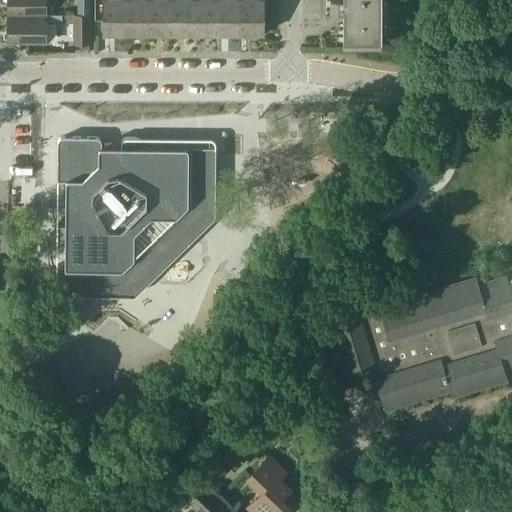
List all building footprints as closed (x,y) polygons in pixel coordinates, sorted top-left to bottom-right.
[(7,0),(8,15),(46,14),(46,0),(7,0)] [(126,33),(125,0),(102,0),(103,33),(126,33)] [(149,33),(148,0),(125,0),(126,33),(149,33)] [(171,0),(148,0),(149,33),(172,33),(171,0)] [(171,0),(172,33),(195,33),(194,0),(171,0)] [(218,0),(194,0),(195,33),(218,33),(218,0)] [(218,0),(218,33),(241,33),(241,0),(218,0)] [(241,0),(241,33),(264,33),(264,0),(241,0)] [(330,0),(330,11),(343,11),(343,44),(381,44),(381,30),(386,30),(386,0),(330,0)] [(62,14),(46,14),(8,15),(8,43),(46,43),(46,23),(62,23),(62,14)] [(74,44),(92,44),(91,14),(73,14),(74,44)] [(57,225),(57,239),(65,239),(65,291),(65,292),(66,293),(67,294),(68,294),(79,294),(133,294),(134,294),(135,294),(136,293),(142,287),(138,284),(204,218),(208,221),(213,216),(214,215),(214,214),(215,213),(215,159),(214,159),(214,148),(214,147),(214,146),(213,145),(212,145),(211,145),(133,145),(133,136),(126,136),(125,136),(123,137),(122,137),(121,138),(121,140),(120,141),(120,142),(120,145),(100,145),(100,142),(100,141),(100,140),(99,138),(98,137),(97,137),(96,136),(94,136),(63,136),(61,136),(60,137),(59,137),(58,138),(57,139),(57,141),(57,142),(57,180),(65,180),(65,225),(57,225)] [(511,280),(508,281),(506,274),(505,275),(505,276),(479,284),(476,276),(380,306),(379,304),(378,305),(379,306),(359,312),(358,311),(324,321),(324,322),(326,322),(342,375),(341,376),(341,377),(374,367),(377,376),(374,376),(385,411),(386,411),(385,409),(449,390),(452,397),(453,397),(452,396),(506,379),(507,381),(508,380),(505,371),(511,369),(511,280)] [(269,439),(284,438),(283,414),(269,414),(269,439)] [(226,470),(213,457),(212,456),(210,458),(203,465),(195,473),(210,487),(226,470)] [(268,456),(249,476),(264,491),(249,506),(254,511),(282,511),(289,506),(280,498),(289,489),(278,479),(284,472),(268,456)] [(228,511),(231,510),(202,482),(185,499),(198,511),(228,511)] [(500,486),(491,487),(493,500),(502,499),(500,486)]
